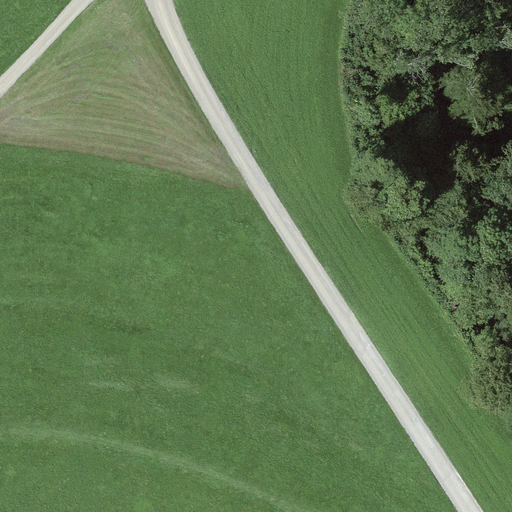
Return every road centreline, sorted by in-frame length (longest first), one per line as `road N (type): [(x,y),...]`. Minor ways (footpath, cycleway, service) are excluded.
road 1 (unclassified): [(476,511),(237,146),(160,0)]
road 2 (track): [(83,0),(0,88)]
